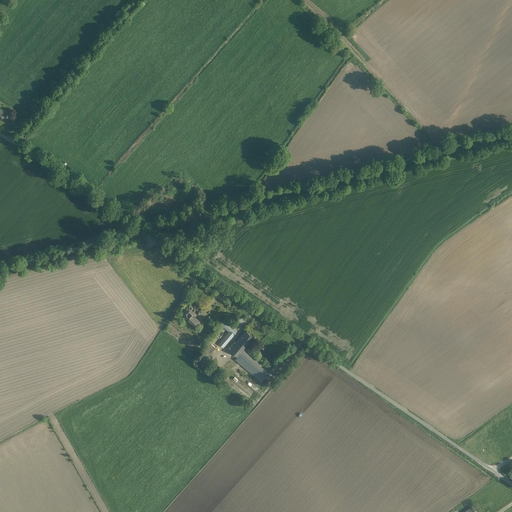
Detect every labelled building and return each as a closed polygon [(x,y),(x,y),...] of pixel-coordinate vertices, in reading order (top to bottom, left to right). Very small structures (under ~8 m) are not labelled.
[(193,308),(189,304),(188,306),(186,305),(184,308),(185,310),(183,311),(189,316),(188,317),(191,320),(194,317),(197,313),(199,314),(200,312),(199,310),(197,311),(198,309),(194,306),(193,308)] [(194,317),(191,320),(189,321),(195,326),(199,322),(194,317)] [(237,331),(224,321),(221,324),(229,331),(234,335),(237,331)] [(229,331),(219,344),(223,347),(234,335),(229,331)] [(253,338),(245,331),(240,337),(248,344),(253,338)] [(240,337),(229,350),(237,357),(245,348),(248,344),(240,337)] [(209,342),(202,349),(204,351),(209,355),(216,348),(209,342)] [(271,370),(245,348),(237,357),(235,359),(261,382),(271,370)] [(204,351),(195,361),(202,367),(211,357),(209,355),(204,351)] [(214,362),(205,372),(213,379),(222,369),(214,362)]
